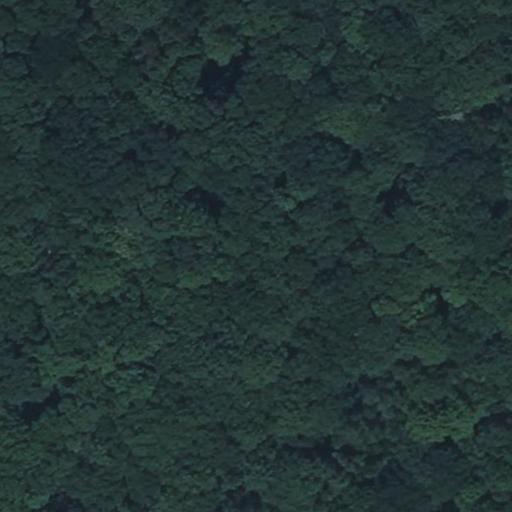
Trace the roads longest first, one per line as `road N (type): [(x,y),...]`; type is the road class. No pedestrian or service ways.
road 1 (track): [(53,511),(294,211),(317,174),(335,106),(381,0)]
road 2 (track): [(44,511),(60,230),(42,80),(0,9)]
